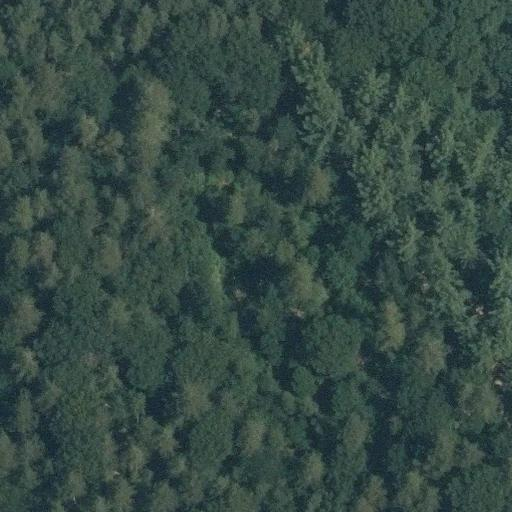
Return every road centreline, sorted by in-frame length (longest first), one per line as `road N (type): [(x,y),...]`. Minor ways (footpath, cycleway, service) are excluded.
road 1 (track): [(467,511),(415,490),(323,487),(198,396),(121,363),(119,333),(131,293),(175,222),(164,176),(88,91),(0,76)]
road 2 (track): [(88,91),(240,68),(409,0)]
road 3 (track): [(8,445),(21,417),(44,396),(88,370),(121,363)]
